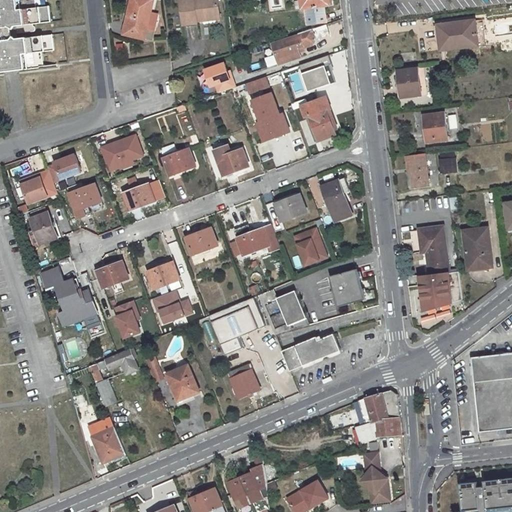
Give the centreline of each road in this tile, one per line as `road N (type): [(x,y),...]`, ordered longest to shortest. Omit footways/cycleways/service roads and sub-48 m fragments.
road 1 (secondary): [(60,511),(409,363)]
road 2 (residential): [(80,250),(373,143)]
road 3 (residential): [(93,0),(108,115),(0,151)]
road 4 (residential): [(398,334),(373,143)]
road 5 (residential): [(373,143),(355,0)]
road 6 (secondary): [(511,292),(409,363)]
